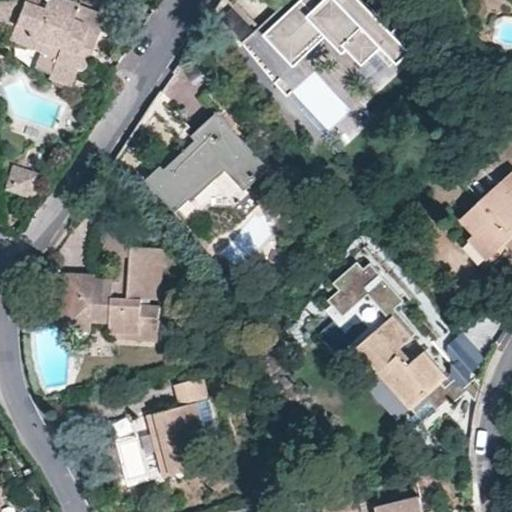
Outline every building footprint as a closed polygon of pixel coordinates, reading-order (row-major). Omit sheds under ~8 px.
[(76,29),(82,15),(43,0),(0,0),(0,23),(9,27),(22,32),(26,43),(40,48),(41,44),(42,40),(51,36),(55,50),(44,77),(46,81),(67,90),(73,75),(75,75),(77,75),(79,74),(80,73),(87,56),(90,48),(72,41),(76,29)] [(373,30),(384,19),(364,0),(329,0),(328,1),(327,0),(301,0),(279,22),(267,34),(291,59),(322,30),(327,25),(347,44),(351,40),(366,54),(381,39),(373,30)] [(107,25),(82,15),(76,29),(95,37),(102,39),(107,25)] [(393,28),(384,19),(373,30),(381,39),(393,28)] [(356,65),(366,54),(351,40),(347,44),(327,25),(322,30),(330,38),(356,65)] [(22,32),(9,27),(3,41),(18,47),(37,55),(40,48),(26,43),(22,32)] [(95,37),(76,29),(72,41),(90,48),(95,37)] [(230,172),(247,192),(272,169),(223,114),(198,135),(202,138),(195,144),(190,150),(169,169),(165,165),(151,178),(180,210),(191,199),(194,202),(220,179),(217,174),(226,167),(230,172)] [(220,179),(230,172),(226,167),(217,174),(220,179)] [(511,170),(464,216),(477,231),(481,228),(500,248),(511,237),(511,170)] [(251,196),(247,192),(230,172),(220,179),(194,202),(191,199),(180,210),(192,224),(212,207),(235,210),(251,196)] [(33,180),(10,174),(4,193),(28,200),(33,180)] [(141,329),(141,336),(161,338),(163,302),(146,301),(147,295),(158,296),(162,245),(136,243),(138,225),(107,222),(105,241),(104,251),(124,253),(122,277),(99,275),(97,274),(71,272),(66,326),(78,327),(78,314),(96,316),(114,317),(124,329),(141,329)] [(491,256),(500,248),(481,228),(477,231),(471,237),(491,256)] [(167,245),(162,245),(158,296),(164,296),(167,245)] [(366,290),(384,311),(397,299),(369,266),(363,272),(353,260),(331,279),(340,290),(329,299),(340,312),(366,290)] [(452,375),(399,313),(361,344),(415,406),(424,398),(452,375)] [(95,328),(96,316),(78,314),(78,327),(95,328)] [(114,334),(141,336),(141,329),(124,329),(114,317),(114,334)] [(443,346),(466,374),(485,357),(462,330),(443,346)] [(215,461),(199,399),(209,397),(204,374),(178,382),(183,403),(168,407),(151,412),(168,474),(215,461)] [(396,417),(407,407),(384,382),(373,391),(396,417)] [(427,511),(422,493),(378,505),(379,511),(427,511)]
